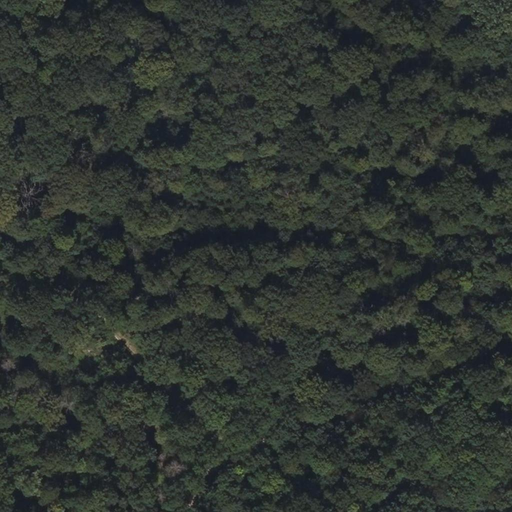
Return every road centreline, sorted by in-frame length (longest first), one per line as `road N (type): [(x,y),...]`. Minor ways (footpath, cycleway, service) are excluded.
road 1 (track): [(229,472),(0,238)]
road 2 (track): [(229,472),(511,358)]
